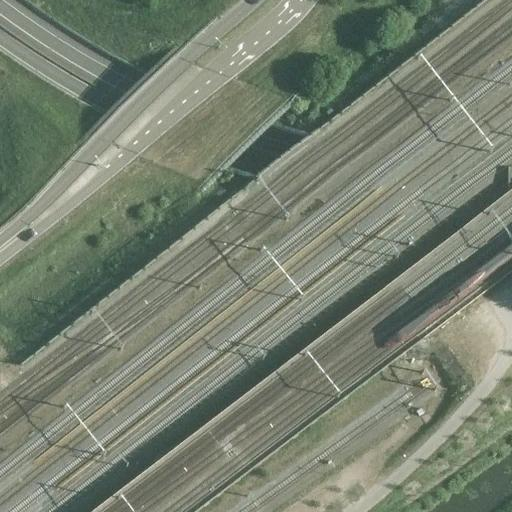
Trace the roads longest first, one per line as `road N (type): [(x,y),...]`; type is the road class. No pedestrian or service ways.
road 1 (secondary): [(0,253),(36,232),(300,0)]
road 2 (secondary): [(255,0),(185,59),(0,247)]
